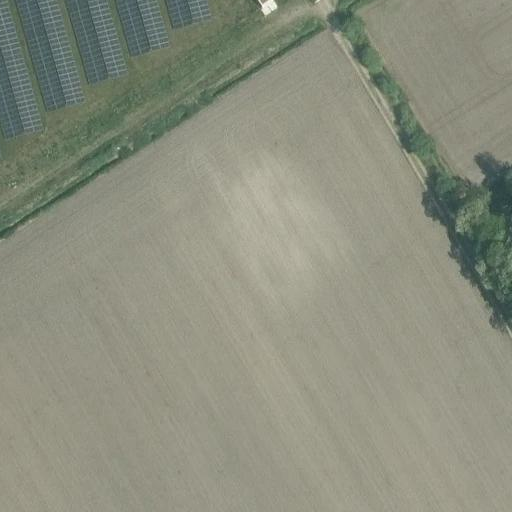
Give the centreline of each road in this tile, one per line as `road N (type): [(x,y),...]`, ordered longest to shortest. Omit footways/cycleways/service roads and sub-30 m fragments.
road 1 (track): [(327,0),(0,213)]
road 2 (track): [(511,330),(321,0)]
